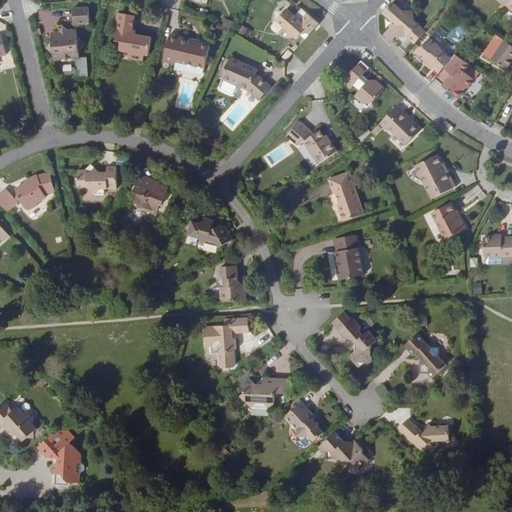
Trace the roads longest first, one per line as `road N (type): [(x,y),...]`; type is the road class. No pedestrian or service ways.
road 1 (residential): [(357,410),(283,326),(260,245),(213,179)]
road 2 (residential): [(354,24),(213,179)]
road 3 (tertiary): [(354,24),(446,113),(486,139)]
road 4 (residential): [(213,179),(138,143),(48,140)]
road 5 (residential): [(48,140),(13,0)]
